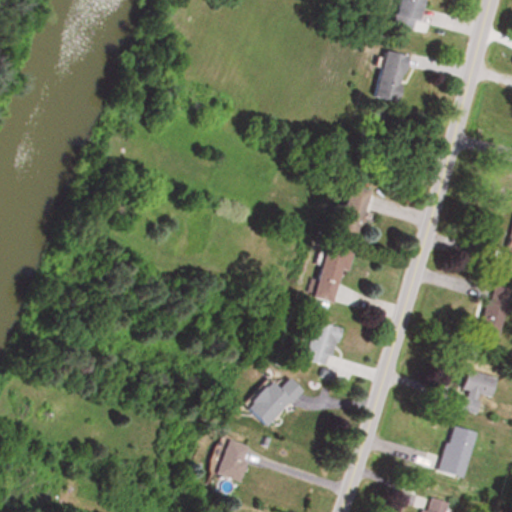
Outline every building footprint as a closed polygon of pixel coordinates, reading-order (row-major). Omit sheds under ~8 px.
[(421,0),(395,0),(390,27),(414,33),(421,0)] [(393,105),(404,59),(381,53),(369,99),(393,105)] [(360,188),(339,183),(334,205),(323,203),(318,229),(350,236),(360,188)] [(495,266),(511,269),(511,214),(507,213),(495,266)] [(303,295),(329,301),(342,247),(316,241),(303,295)] [(491,341),(503,288),(483,283),(471,336),(491,341)] [(331,326),(303,319),(294,357),(322,364),(331,326)] [(474,394),(486,396),(489,374),(460,369),(453,408),(471,412),(474,394)] [(292,389),(278,375),(267,386),(257,377),(236,398),(260,421),(292,389)] [(468,432),(444,425),(431,470),(455,477),(468,432)] [(204,472),(230,480),(241,446),(215,437),(204,472)] [(438,511),(441,502),(421,495),(415,511),(438,511)]
